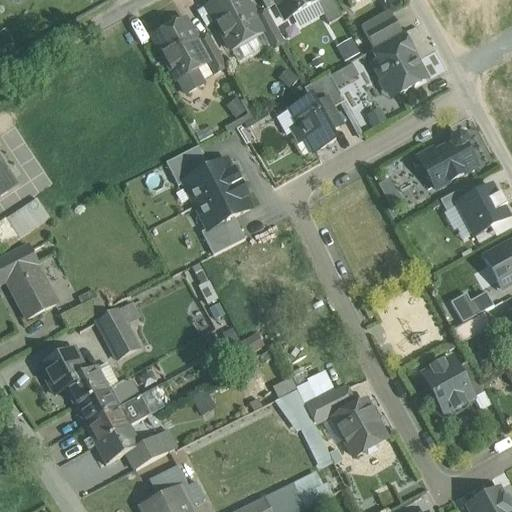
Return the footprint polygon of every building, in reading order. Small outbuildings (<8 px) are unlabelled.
[(255,23),(241,0),(230,0),(224,3),(219,2),(213,5),(211,11),(208,13),(231,54),(261,38),(263,37),(255,23)] [(278,5),(275,0),(257,0),(266,15),(277,9),(275,6),(278,5)] [(275,0),(278,5),(275,6),(277,9),(285,25),(316,7),(317,7),(314,1),(313,0),(275,0)] [(341,22),(329,0),(315,0),(314,1),(317,7),(316,7),(329,29),(341,22)] [(284,48),(267,16),(255,23),(263,37),(261,38),(271,55),(284,48)] [(389,16),(361,32),(374,55),(402,39),(389,16)] [(197,47),(185,26),(170,34),(165,32),(159,35),(157,41),(153,43),(177,85),(178,84),(185,98),(203,88),(196,74),(207,68),(208,67),(197,47)] [(374,55),(372,56),(378,67),(375,69),(382,82),(381,87),(386,97),(392,99),(393,101),(399,98),(400,99),(419,89),(418,87),(424,84),(410,60),(414,58),(403,39),(402,39),(374,55)] [(227,72),(209,40),(197,47),(208,67),(207,68),(214,79),(227,72)] [(344,107),(329,80),(304,94),(310,104),(320,99),(330,115),(344,107)] [(310,104),(291,115),(300,129),(292,134),(299,147),(307,142),(315,156),(335,145),(331,137),(339,132),(330,115),(320,99),(310,104)] [(452,149),(434,159),(432,155),(418,163),(436,194),(476,172),(466,153),(467,147),(464,142),(459,140),(454,143),(452,149)] [(0,161),(0,201),(18,190),(0,161)] [(225,165),(184,186),(196,210),(239,188),(233,176),(231,177),(225,165)] [(245,201),(239,188),(196,210),(208,235),(250,214),(244,202),(245,201)] [(511,221),(495,191),(475,202),(474,202),(456,213),(472,244),(511,221)] [(50,222),(37,202),(26,210),(40,228),(50,222)] [(40,228),(26,210),(16,216),(30,235),(40,228)] [(30,235),(16,216),(6,223),(19,242),(30,235)] [(5,222),(0,225),(0,255),(0,256),(19,244),(6,223),(5,222)] [(511,248),(484,264),(500,294),(511,286),(511,248)] [(38,269),(28,251),(0,265),(0,288),(8,284),(28,323),(55,309),(35,270),(38,269)] [(458,328),(496,313),(490,297),(475,303),(472,297),(449,306),(458,328)] [(98,300),(60,320),(68,334),(105,314),(101,306),(98,300)] [(106,303),(101,306),(105,314),(110,312),(106,303)] [(123,311),(129,327),(143,321),(136,305),(123,311)] [(138,352),(118,315),(96,327),(116,364),(138,352)] [(484,318),(453,336),(461,350),(492,332),(484,318)] [(234,352),(241,365),(265,351),(258,339),(234,352)] [(88,378),(74,353),(40,372),(54,399),(65,393),(75,411),(109,393),(98,372),(88,378)] [(451,364),(422,379),(444,419),(450,416),(451,418),(456,420),(467,414),(468,409),(467,407),(473,404),(456,373),(451,364)] [(485,397),(468,367),(456,373),(473,404),(485,397)] [(335,467),(308,407),(336,394),(332,386),(315,394),(311,384),(297,391),(293,381),(277,389),(317,475),(335,467)] [(109,393),(75,411),(86,430),(119,412),(133,404),(138,396),(132,386),(123,385),(109,393)] [(344,394),(327,403),(334,417),(332,418),(334,423),(353,412),(344,394)] [(139,425),(155,416),(145,399),(130,407),(139,425)] [(327,403),(310,411),(318,425),(332,418),(334,417),(327,403)] [(386,444),(365,406),(353,412),(334,423),(333,423),(354,462),(362,457),(368,459),(376,454),(378,449),(386,444)] [(119,412),(86,430),(96,449),(129,431),(119,412)] [(129,431),(96,449),(106,468),(105,468),(106,469),(126,458),(141,450),(141,449),(139,450),(129,431)] [(177,452),(167,434),(157,440),(167,458),(177,452)] [(157,440),(141,449),(141,450),(126,458),(136,475),(167,458),(157,440)] [(140,511),(139,511),(191,511),(181,491),(140,511)] [(507,511),(498,494),(468,511),(507,511)] [(244,511),(269,511),(265,503),(244,511)]
